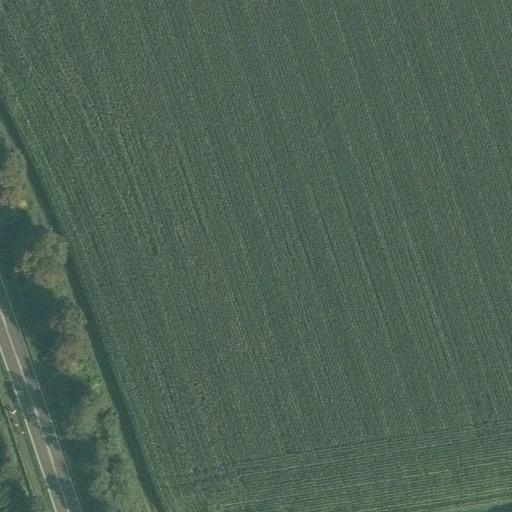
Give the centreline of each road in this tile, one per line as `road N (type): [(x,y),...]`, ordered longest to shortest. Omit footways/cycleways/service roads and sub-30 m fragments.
road 1 (track): [(0,112),(35,180),(153,511)]
road 2 (tertiary): [(65,511),(0,317)]
